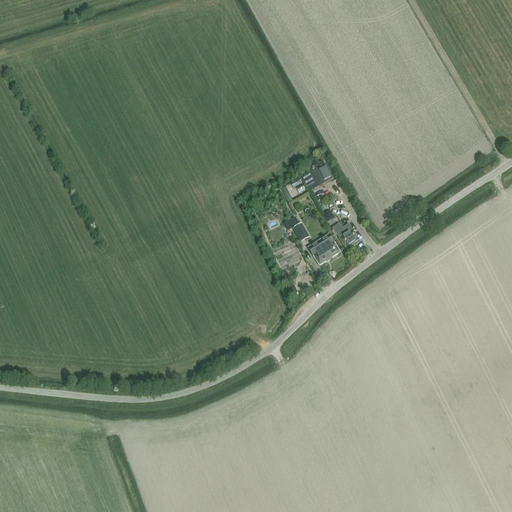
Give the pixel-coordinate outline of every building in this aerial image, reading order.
[(316,189),(331,181),(336,178),(327,160),(300,174),(302,179),(307,188),(310,193),(316,189)] [(301,184),(298,179),(289,184),(292,189),(301,184)] [(333,219),(330,211),(321,216),(325,223),(333,219)] [(300,243),(309,238),(301,224),(292,229),(300,243)] [(335,234),(341,230),(338,225),(332,229),(335,234)] [(345,249),(359,240),(353,231),(349,225),(341,230),(335,234),(345,249)] [(320,266),(340,253),(334,244),(329,236),(309,249),(320,266)]
